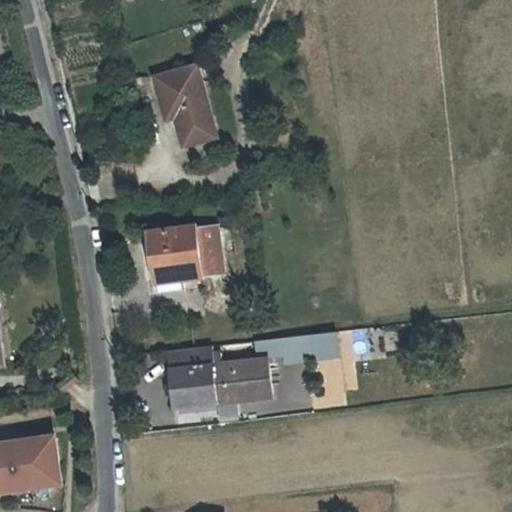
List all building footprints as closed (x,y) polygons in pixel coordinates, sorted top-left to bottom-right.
[(200,69),(156,80),(164,116),(174,114),(176,124),(182,150),(216,143),(200,69)] [(176,124),(174,114),(164,116),(166,126),(176,124)] [(146,233),(152,285),(229,276),(222,223),(146,233)] [(163,403),(262,393),(258,357),(213,362),(211,349),(205,350),(204,344),(158,349),(163,403)] [(0,490),(2,490),(2,488),(17,487),(17,483),(29,482),(30,486),(63,482),(57,437),(32,439),(33,446),(0,449),(0,490)]
